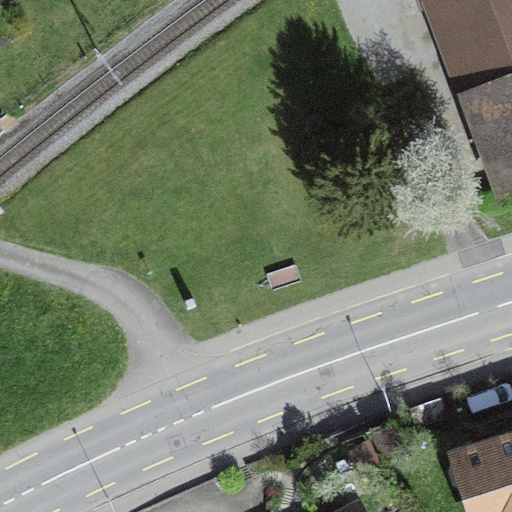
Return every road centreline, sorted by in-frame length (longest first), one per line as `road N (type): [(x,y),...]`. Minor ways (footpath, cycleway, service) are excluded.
road 1 (secondary): [(511,302),(194,416)]
road 2 (residential): [(0,250),(129,300),(194,416)]
road 3 (secondary): [(194,416),(0,506)]
